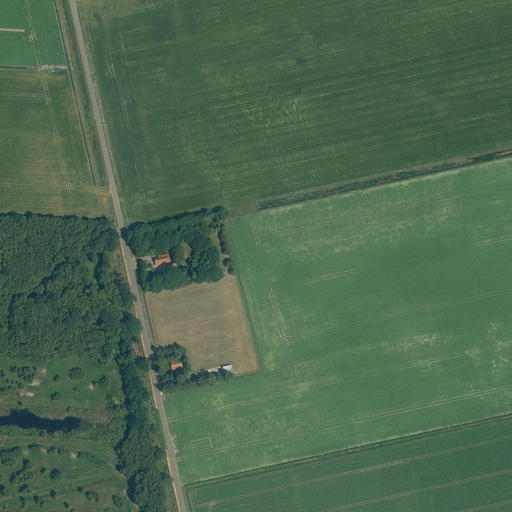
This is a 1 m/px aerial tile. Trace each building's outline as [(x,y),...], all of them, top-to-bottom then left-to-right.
[(155,266),(169,263),(167,254),(157,256),(158,259),(154,259),(155,266)] [(180,269),(179,264),(176,264),(168,265),(169,273),(177,271),(177,270),(180,269)] [(168,277),(168,275),(157,275),(157,283),(172,282),(172,277),(168,277)] [(182,369),(180,360),(174,361),(170,362),(172,371),(176,370),(176,368),(179,368),(179,369),(182,369)] [(208,376),(208,375),(195,378),(196,384),(210,381),(220,379),(233,376),(231,366),(221,368),(223,373),(208,376)]
